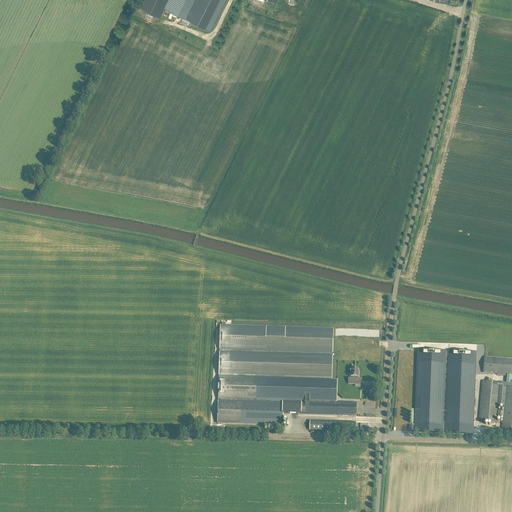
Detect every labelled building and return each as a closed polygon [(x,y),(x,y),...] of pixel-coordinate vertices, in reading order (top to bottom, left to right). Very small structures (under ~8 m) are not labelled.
[(152,14),(160,18),(165,8),(182,17),(180,22),(187,25),(188,22),(190,21),(211,31),(226,0),(144,0),(141,8),(148,12),(146,17),(149,19),(152,14)] [(331,379),(333,328),(221,325),(218,424),(282,426),(283,414),(356,416),(356,403),(336,402),(337,379),(331,379)] [(417,351),(414,431),(473,433),(476,353),(417,351)] [(497,417),(503,417),(502,433),(511,433),(511,359),(485,357),(484,373),(498,374),(497,376),(507,377),(506,383),(483,381),(479,421),(497,423),(497,417)] [(359,377),(359,369),(351,369),(350,379),(348,379),(348,384),(355,384),(355,387),(360,387),(360,384),(356,384),(356,379),(356,377),(359,377)] [(309,430),(327,430),(328,421),(309,421),(309,430)]
